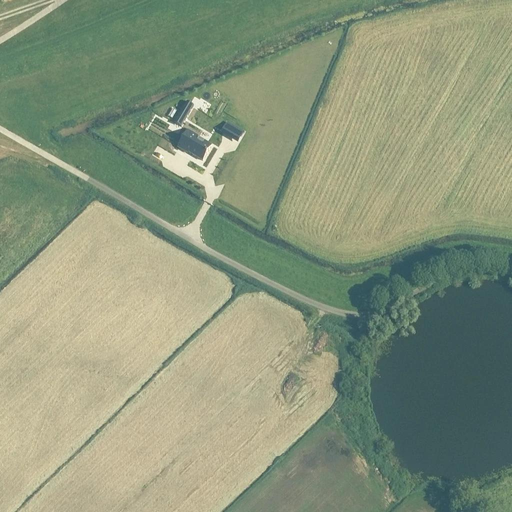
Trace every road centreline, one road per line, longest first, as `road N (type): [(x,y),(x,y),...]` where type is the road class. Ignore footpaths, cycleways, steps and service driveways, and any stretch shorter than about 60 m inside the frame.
road 1 (unclassified): [(511,273),(461,271),(379,310),(340,312),(209,250),(87,178)]
road 2 (track): [(152,0),(0,57)]
